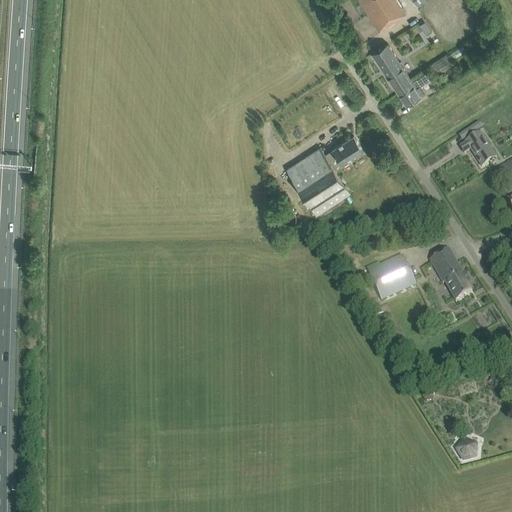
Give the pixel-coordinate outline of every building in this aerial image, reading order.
[(396,0),(358,0),(379,31),(406,14),(396,0)] [(428,11),(421,15),(431,33),(438,29),(428,11)] [(413,83),(388,43),(372,53),(398,93),(413,83)] [(449,54),(429,67),(434,76),(455,62),(449,54)] [(413,83),(398,93),(406,105),(421,95),(421,94),(425,92),(421,86),(430,80),(425,73),(412,81),(413,83)] [(482,128),(479,123),(469,129),(472,135),(482,128)] [(480,133),(466,142),(466,143),(460,147),(464,153),(470,149),(482,167),(496,158),(480,133)] [(364,150),(354,135),(333,149),(337,154),(328,159),(320,148),(285,170),(315,216),(351,193),(335,169),(364,150)] [(511,160),(493,170),(499,182),(511,175),(511,160)] [(462,273),(456,263),(449,250),(430,260),(443,284),(445,283),(455,302),(471,292),(461,273),(462,273)] [(403,256),(380,267),(377,262),(367,267),(369,273),(383,302),(417,285),(403,256)] [(464,439),(456,449),(463,461),(475,457),(476,444),(464,439)]
